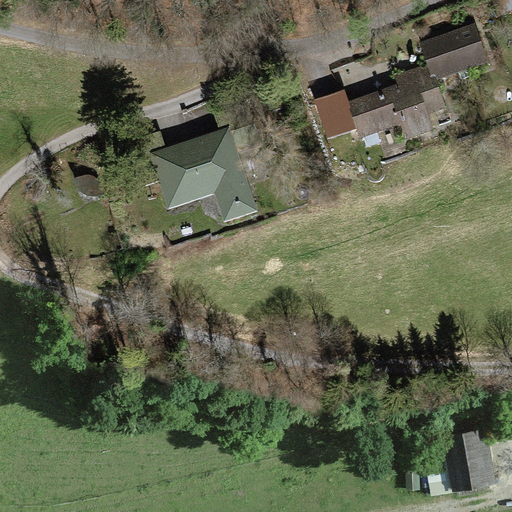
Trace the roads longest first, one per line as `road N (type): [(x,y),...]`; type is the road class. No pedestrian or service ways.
road 1 (track): [(0,258),(19,274),(283,356),(511,365)]
road 2 (tertiary): [(0,29),(65,49),(268,53),(431,0)]
road 3 (track): [(268,53),(221,85),(48,149),(0,187)]
